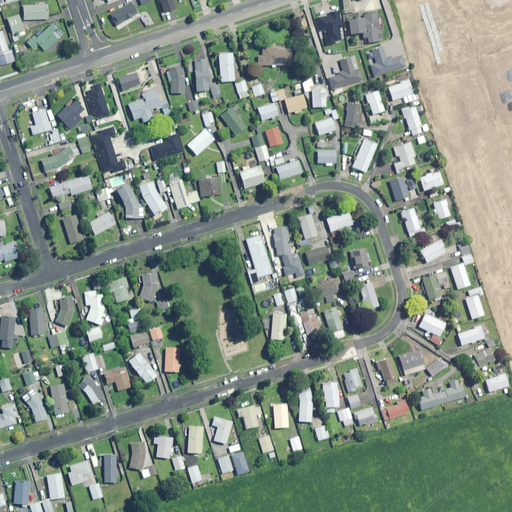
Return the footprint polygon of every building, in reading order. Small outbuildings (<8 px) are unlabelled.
[(159,0),(164,13),(175,10),(172,0),(159,0)] [(340,0),(342,15),(354,13),(351,0),(340,0)] [(131,2),(108,16),(116,27),(138,13),(131,2)] [(47,20),(47,3),(38,3),(38,5),(23,6),(23,20),(47,20)] [(382,41),(379,11),(353,14),(354,19),(348,20),(350,35),(362,33),(363,38),(366,38),(366,43),(382,41)] [(339,20),(338,12),(329,13),(330,17),(317,18),(319,31),(325,31),(326,46),(335,45),(334,41),(340,41),(338,27),(341,26),(340,20),(339,20)] [(24,31),(19,15),(7,19),(12,35),(24,31)] [(44,53),(60,39),(53,31),(56,29),(51,24),(35,38),(34,36),(26,43),(33,51),(38,46),(44,53)] [(9,51),(2,30),(0,31),(0,66),(14,61),(11,50),(9,51)] [(385,58),(381,47),(371,50),(375,64),(369,66),(373,77),(404,67),(401,56),(391,58),(391,56),(385,58)] [(291,50),(258,49),(257,65),(291,66),(291,50)] [(234,81),(232,53),(218,54),(220,82),(234,81)] [(353,71),(349,57),(338,60),(342,74),(328,78),(331,91),(363,81),(359,69),(353,71)] [(208,91),(207,60),(194,61),(196,92),(208,91)] [(183,93),(182,68),(167,68),(167,81),(170,81),(170,94),(183,93)] [(311,88),(309,80),(300,82),(303,91),(311,88)] [(413,94),(409,80),(387,88),(392,101),(413,94)] [(249,96),(244,81),(234,84),(239,99),(249,96)] [(263,94),(260,84),(251,87),(254,97),(263,94)] [(222,97),(218,85),(209,88),(213,100),(222,97)] [(111,97),(108,88),(87,95),(94,116),(112,110),(108,98),(111,97)] [(326,107),(325,89),(311,91),(312,108),(326,107)] [(166,97),(158,100),(155,90),(142,95),(143,99),(128,104),(133,121),(141,118),(142,123),(152,119),(149,110),(155,108),(155,110),(161,108),(166,121),(173,118),(166,97)] [(284,99),(282,90),(269,93),(272,103),(284,99)] [(384,112),(378,91),(364,95),(366,103),(368,103),(372,115),(384,112)] [(306,108),(303,95),(283,100),(287,114),(293,112),(294,114),(301,112),(300,110),(306,108)] [(84,110),(76,101),(71,105),(67,106),(56,116),(70,131),(83,119),(79,115),(84,110)] [(198,111),(196,101),(188,103),(190,113),(198,111)] [(277,116),(274,103),(256,109),(260,121),(277,116)] [(360,105),(347,103),(343,127),(356,129),(360,105)] [(421,127),(414,107),(402,111),(409,131),(421,127)] [(245,128),(231,108),(220,116),(235,136),(245,128)] [(51,130),(45,110),(32,113),(35,124),(30,126),(32,135),(51,130)] [(214,122),(211,112),(201,114),(205,128),(210,126),(209,124),(214,122)] [(380,122),(379,115),(369,117),(370,124),(380,122)] [(335,131),(331,118),(314,123),(318,136),(335,131)] [(89,131),(87,125),(78,127),(79,133),(89,131)] [(282,144),(277,127),(264,131),(269,148),(282,144)] [(184,150),(178,132),(170,134),(169,129),(163,131),(166,140),(149,146),(153,160),(184,150)] [(214,140),(204,129),(186,145),(196,156),(214,140)] [(57,130),(52,131),(53,135),(49,136),(51,141),(53,140),(53,143),(60,142),(57,130)] [(90,151),(84,134),(76,136),(82,154),(90,151)] [(269,159),(261,134),(250,137),(258,162),(269,159)] [(376,144),(363,139),(352,168),(365,173),(376,144)] [(414,157),(409,142),(395,146),(400,162),(393,164),(396,174),(403,172),(401,168),(414,164),(412,157),(414,157)] [(55,156),(40,160),(44,173),(60,168),(70,160),(68,157),(73,153),(67,146),(55,156)] [(335,164),(335,151),(317,150),(317,164),(325,164),(325,166),(331,166),(331,164),(335,164)] [(283,163),(282,158),(270,162),(271,167),(283,163)] [(301,174),(297,161),(275,168),(279,181),(301,174)] [(225,172),(224,164),(216,166),(217,173),(225,172)] [(264,183),(259,166),(238,172),(243,189),(264,183)] [(442,185),(438,172),(418,177),(422,191),(442,185)] [(91,189),(87,175),(49,188),(52,199),(70,193),(71,196),(91,189)] [(408,198),(402,177),(388,181),(394,202),(408,198)] [(220,195),(218,178),(198,181),(200,198),(220,195)] [(416,189),(413,178),(406,180),(409,191),(416,189)] [(186,194),(182,180),(169,184),(177,210),(189,206),(189,205),(199,201),(196,191),(186,194)] [(166,191),(163,181),(157,182),(159,193),(166,191)] [(166,210),(151,182),(138,189),(148,208),(147,208),(152,218),(166,210)] [(125,210),(125,219),(143,219),(143,204),(138,204),(127,184),(115,190),(125,210)] [(110,198),(107,188),(95,192),(98,202),(110,198)] [(71,207),(69,200),(57,203),(60,211),(71,207)] [(449,216),(444,200),(432,204),(437,220),(449,216)] [(419,229),(412,209),(401,213),(408,233),(419,229)] [(353,226),(349,212),(325,219),(329,232),(353,226)] [(115,225),(109,213),(88,224),(94,236),(115,225)] [(83,240),(75,215),(62,220),(70,244),(83,240)] [(317,236),(310,215),(297,219),(304,240),(317,236)] [(455,220),(445,223),(447,229),(456,226),(455,220)] [(290,255),(286,227),(272,228),(275,256),(290,255)] [(271,274),(260,236),(245,240),(254,270),(246,273),(250,285),(258,282),(257,278),(271,274)] [(446,253),(439,240),(419,251),(426,264),(446,253)] [(466,242),(447,247),(449,254),(459,251),(461,255),(470,253),(466,242)] [(19,258),(15,243),(0,247),(0,261),(4,260),(4,262),(19,258)] [(329,259),(325,247),(304,253),(308,266),(329,259)] [(360,256),(359,249),(349,251),(352,270),(372,266),(371,259),(366,260),(365,255),(360,256)] [(473,263),(470,255),(461,257),(464,266),(473,263)] [(469,286),(462,264),(449,268),(456,290),(469,286)] [(289,281),(284,266),(275,270),(276,273),(271,275),(273,279),(277,278),(279,284),(289,281)] [(143,285),(138,297),(151,303),(159,285),(155,271),(140,275),(143,285)] [(353,281),(351,271),(342,274),(344,283),(353,281)] [(449,288),(444,272),(421,279),(428,301),(441,297),(438,287),(443,286),(444,290),(449,288)] [(128,287),(125,277),(105,284),(108,294),(113,292),(116,303),(129,299),(126,288),(128,287)] [(339,293),(336,279),(314,284),(318,299),(324,297),(326,303),(333,301),(332,295),(339,293)] [(374,298),(368,283),(360,287),(369,310),(378,306),(375,298),(374,298)] [(482,295),(480,288),(467,291),(468,296),(477,294),(478,296),(482,295)] [(90,309),(86,320),(101,327),(107,313),(101,289),(83,293),(86,307),(89,306),(90,309)] [(297,300),(293,289),(284,292),(287,303),(297,300)] [(284,304),(280,293),(272,296),(276,307),(284,304)] [(483,316),(476,296),(464,300),(471,320),(483,316)] [(61,310),(55,321),(67,328),(75,313),(73,297),(59,298),(61,310)] [(345,336),(334,308),(322,313),(330,333),(331,332),(334,340),(345,336)] [(31,336),(46,334),(43,309),(28,311),(31,336)] [(445,323),(424,313),(417,327),(439,337),(445,323)] [(285,315),(273,314),(272,319),(264,319),(263,330),(270,330),(270,340),(284,340),(285,315)] [(19,318),(0,316),(0,340),(1,340),(1,348),(12,349),(12,339),(18,339),(19,318)] [(137,321),(125,324),(129,334),(140,331),(137,321)] [(308,322),(301,324),(306,336),(313,334),(308,322)] [(103,338),(99,327),(86,331),(89,342),(103,338)] [(483,339),(479,327),(456,335),(460,346),(483,339)] [(162,338),(159,328),(149,330),(152,341),(162,338)] [(68,344),(65,332),(47,337),(51,349),(68,344)] [(130,337),(133,349),(149,344),(145,332),(130,337)] [(316,335),(306,338),(309,350),(320,347),(316,335)] [(441,340),(432,335),(429,340),(438,346),(441,340)] [(115,348),(114,343),(102,346),(103,352),(115,348)] [(178,373),(179,348),(165,348),(164,372),(178,373)] [(493,361),(488,349),(472,356),(473,359),(470,361),(473,369),(493,361)] [(31,362),(28,350),(20,353),(24,364),(31,362)] [(423,364),(419,351),(398,357),(404,376),(422,370),(420,365),(423,364)] [(156,376),(138,353),(128,362),(139,376),(140,376),(146,384),(156,376)] [(94,358),(93,354),(81,357),(86,373),(105,367),(102,355),(94,358)] [(395,383),(387,359),(374,363),(378,373),(380,373),(383,382),(385,381),(387,386),(395,383)] [(442,368),(437,361),(425,369),(431,377),(442,368)] [(57,370),(58,377),(65,375),(62,365),(56,367),(57,370)] [(36,382),(31,368),(21,372),(26,386),(36,382)] [(131,387),(124,368),(103,374),(107,385),(114,382),(117,392),(131,387)] [(362,388),(356,369),(341,374),(347,392),(362,388)] [(508,387),(504,375),(485,380),(488,393),(508,387)] [(85,376),(78,384),(76,386),(85,393),(92,405),(104,397),(95,384),(85,376)] [(12,389),(8,378),(0,380),(0,387),(2,393),(12,389)] [(464,398),(459,380),(447,383),(449,389),(431,394),(429,389),(420,391),(422,397),(416,399),(420,411),(464,398)] [(337,407),(336,383),(321,384),(322,408),(337,407)] [(62,384),(60,384),(52,386),(49,387),(55,415),(69,412),(62,384)] [(312,389),(300,388),(297,422),(310,423),(312,389)] [(42,403),(31,390),(21,398),(30,409),(35,423),(47,419),(42,403)] [(360,406),(356,395),(346,398),(350,410),(360,406)] [(407,414),(403,403),(380,411),(383,422),(407,414)] [(0,428),(16,424),(14,419),(19,417),(15,404),(3,408),(5,413),(0,414),(0,428)] [(261,415),(259,405),(236,410),(238,418),(242,417),(245,430),(257,427),(255,416),(261,415)] [(287,428),(286,405),(272,405),(273,428),(287,428)] [(373,415),(371,408),(353,413),(355,420),(357,420),(358,426),(364,424),(365,426),(377,422),(375,414),(373,415)] [(347,413),(346,409),(336,411),(339,422),(342,421),(344,428),(352,426),(349,412),(347,413)] [(232,422),(214,417),(211,426),(217,427),(213,441),(226,445),(232,422)] [(203,441),(203,427),(189,426),(188,430),(185,429),(185,436),(188,436),(187,453),(200,454),(201,441),(203,441)] [(327,438),(324,426),(314,429),(317,441),(327,438)] [(273,450),(268,436),(257,439),(262,454),(273,450)] [(171,438),(153,437),(153,444),(157,444),(156,458),(170,458),(171,438)] [(302,449),(298,437),(288,440),(292,452),(302,449)] [(142,470),(145,444),(132,442),(129,468),(142,470)] [(116,455),(103,455),(104,483),(116,483),(116,455)] [(233,471),(228,456),(217,459),(222,474),(233,471)] [(184,468),(181,457),(172,459),(175,471),(184,468)] [(90,473),(87,461),(69,466),(71,472),(67,473),(71,486),(83,482),(81,476),(90,473)] [(158,475),(156,465),(146,467),(149,477),(158,475)] [(202,480),(197,466),(187,469),(191,483),(202,480)] [(64,498),(61,474),(46,476),(49,500),(64,498)] [(130,486),(127,476),(118,479),(121,489),(130,486)] [(29,482),(15,480),(13,504),(27,506),(29,482)] [(102,497),(99,484),(89,486),(92,500),(102,497)] [(52,511),(49,500),(42,502),(44,511),(52,511)] [(41,511),(39,503),(29,506),(31,511),(41,511)]
